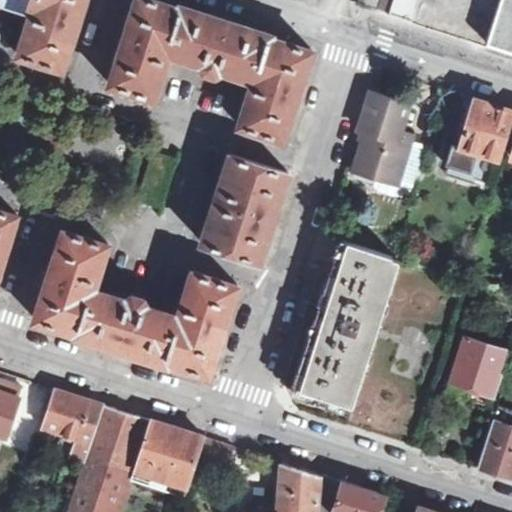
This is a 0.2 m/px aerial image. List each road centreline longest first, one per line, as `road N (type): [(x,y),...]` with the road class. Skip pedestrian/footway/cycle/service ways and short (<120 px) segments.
road 1 (residential): [(358,34),(239,410)]
road 2 (residential): [(239,410),(511,502)]
road 3 (residential): [(0,339),(239,410)]
road 4 (residential): [(511,82),(358,34)]
